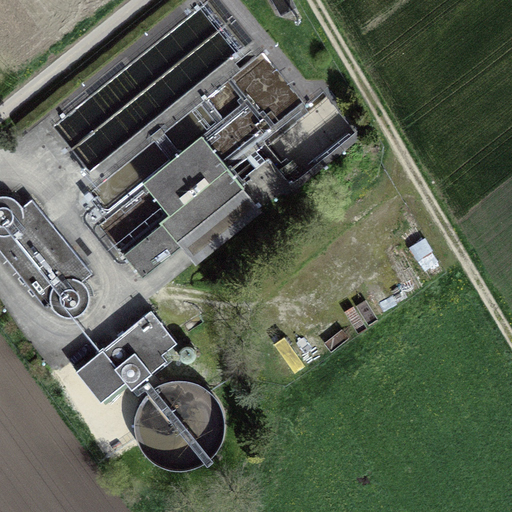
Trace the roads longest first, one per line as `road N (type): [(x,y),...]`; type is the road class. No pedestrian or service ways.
road 1 (track): [(511,328),(315,0)]
road 2 (track): [(143,0),(0,111)]
